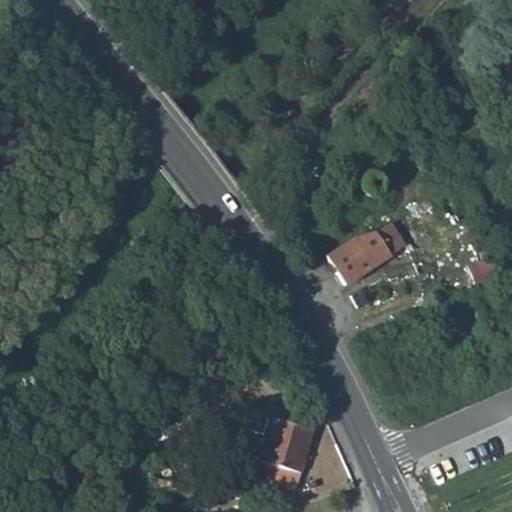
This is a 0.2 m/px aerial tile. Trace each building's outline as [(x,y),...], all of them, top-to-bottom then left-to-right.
[(415,88),(396,49),(355,102),(378,132),(415,88)] [(376,194),(378,189),(379,187),(378,182),(376,177),(371,174),(366,172),(361,173),(356,176),(353,180),(352,186),(353,191),(356,196),(360,198),(366,199),(371,197),(376,194)] [(397,247),(380,223),(367,232),(351,236),(323,258),(343,286),(397,247)] [(478,237),(473,225),(453,235),(458,246),(478,237)] [(476,261),(490,255),(483,238),(471,244),(476,261)] [(494,276),(487,260),(464,269),(470,285),(494,276)] [(294,490),(311,430),(268,419),(255,464),(267,467),(263,482),(233,474),(227,497),(251,503),(253,498),(270,503),(275,486),(294,490)] [(215,492),(149,480),(147,491),(213,502),(215,492)]
